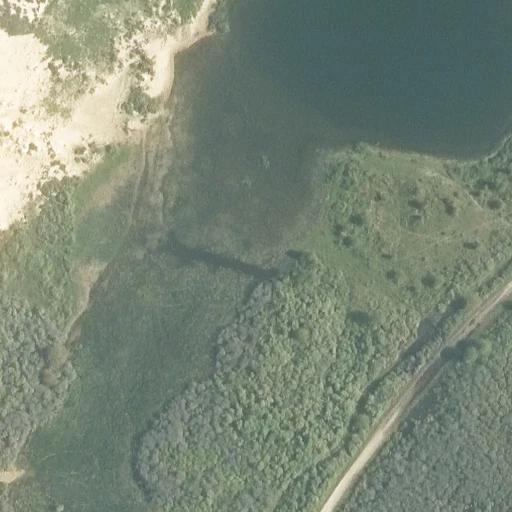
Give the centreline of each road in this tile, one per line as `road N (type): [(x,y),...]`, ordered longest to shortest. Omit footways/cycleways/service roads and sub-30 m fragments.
road 1 (unknown): [(273,511),(344,435),(388,371),(511,257)]
road 2 (track): [(511,288),(395,412),(321,511)]
